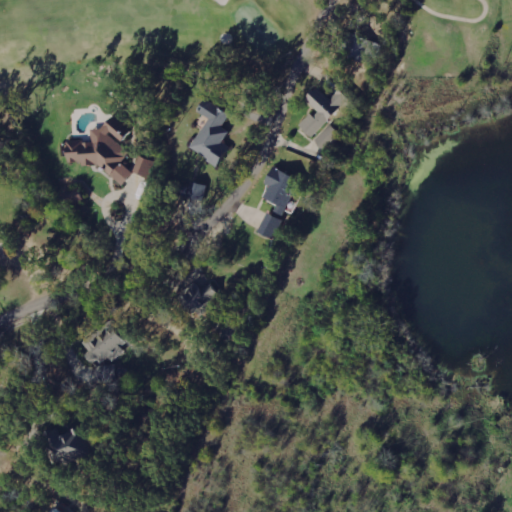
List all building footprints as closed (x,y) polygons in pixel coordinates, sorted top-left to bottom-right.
[(379,42),(344,33),(338,54),(363,61),(365,52),(376,55),(379,42)] [(354,93),(348,88),(336,102),(316,86),(304,100),(316,109),(300,128),(315,140),(354,93)] [(189,148),(217,165),(229,145),(223,141),(229,132),(221,127),(229,114),(204,99),(197,111),(208,118),(189,148)] [(85,142),(81,138),(73,147),(72,147),(63,157),(72,165),(77,159),(90,170),(97,163),(121,185),(132,173),(120,162),(129,152),(119,143),(123,137),(107,123),(99,133),(96,130),(85,142)] [(137,174),(148,179),(155,162),(143,157),(137,174)] [(287,209),(300,180),(271,167),(264,184),(268,186),(263,199),(287,209)] [(187,197),(204,200),(206,185),(189,182),(187,197)] [(61,201),(66,212),(84,204),(79,193),(61,201)] [(201,305),(219,295),(213,283),(200,290),(197,285),(178,295),(188,315),(196,310),(199,315),(205,312),(201,305)] [(108,324),(81,345),(96,364),(105,356),(110,362),(127,349),(108,324)] [(91,455),(81,425),(61,433),(58,427),(42,433),(50,454),(56,452),(61,466),(91,455)]
